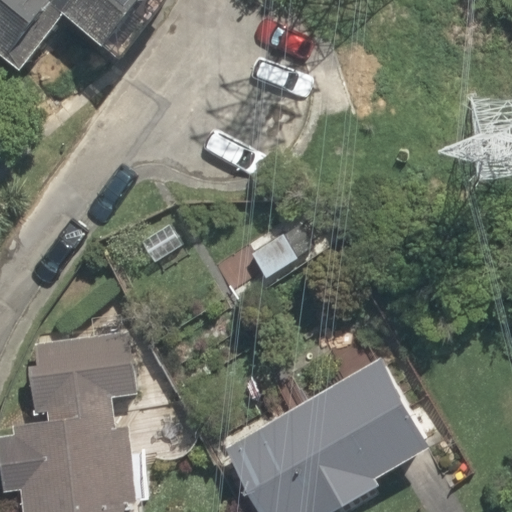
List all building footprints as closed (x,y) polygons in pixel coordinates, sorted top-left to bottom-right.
[(0,0),(0,51),(46,87),(92,26),(122,50),(166,0),(0,0)] [(409,3),(325,36),(362,128),(446,95),(409,3)] [(177,206),(125,237),(134,252),(150,243),(165,268),(201,247),(177,206)] [(313,223),(257,256),(274,284),(330,251),(313,223)] [(162,511),(138,400),(160,395),(147,335),(28,361),(43,431),(0,440),(0,450),(10,496),(35,491),(39,511),(162,511)] [(409,347),(235,428),(273,511),(408,511),(472,483),(409,347)]
